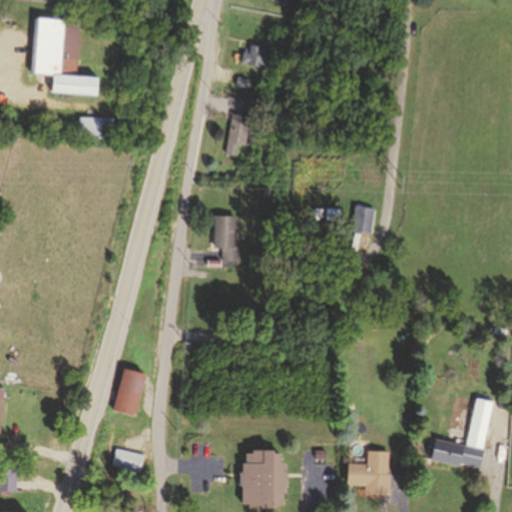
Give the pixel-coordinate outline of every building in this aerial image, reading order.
[(33,23),(29,80),(46,82),(45,96),(95,100),(97,79),(73,77),(76,32),(60,31),(60,25),(33,23)] [(245,43),(243,53),(275,59),(280,33),(271,31),(270,39),(257,37),(255,45),(245,43)] [(250,54),(241,52),(238,65),(272,72),(277,51),(252,46),(250,54)] [(242,66),(241,75),(254,76),(255,67),(242,66)] [(250,89),(251,81),(236,78),(235,86),(250,89)] [(247,83),(245,100),(265,102),(267,85),(247,83)] [(239,115),(266,115),(266,97),(239,97),(239,115)] [(238,104),(233,134),(249,136),(254,107),(238,104)] [(77,118),(77,134),(110,135),(111,119),(77,118)] [(243,158),(249,125),(230,122),(224,154),(243,158)] [(354,203),(352,225),(370,227),(372,205),(354,203)] [(333,205),(332,216),(343,216),(343,205),(333,205)] [(218,208),(219,239),(226,239),(226,253),(244,253),(244,238),(239,238),(239,207),(218,208)] [(124,367),(115,405),(136,410),(145,371),(124,367)] [(434,434),(465,441),(474,397),(493,401),(480,462),(458,458),(457,462),(429,456),(434,434)] [(119,440),(114,459),(141,466),(146,447),(119,440)] [(245,450),(244,497),(250,497),(250,500),(281,501),(282,480),(289,480),(289,471),(284,471),(284,462),(279,462),(280,453),(272,453),(272,448),(253,447),(252,450),(245,450)] [(389,451),(388,473),(391,473),(390,490),(365,489),(365,483),(347,483),(347,462),(366,462),(366,450),(389,451)] [(112,469),(141,473),(144,455),(114,451),(112,469)] [(0,466),(0,490),(14,490),(15,466),(0,466)]
